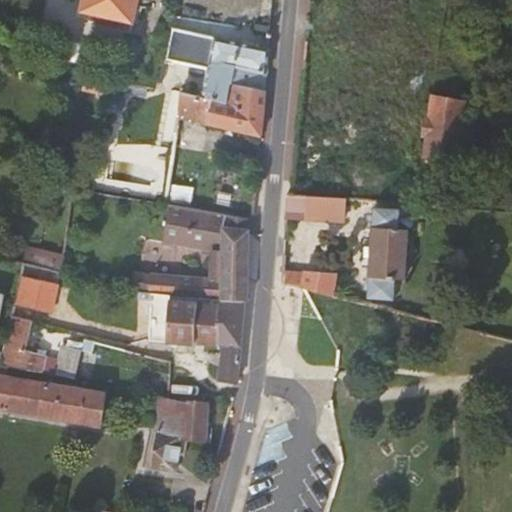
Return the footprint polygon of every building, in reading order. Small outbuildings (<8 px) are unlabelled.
[(138,2),(138,0),(82,0),(82,7),(91,9),(90,15),(114,20),(115,14),(140,19),(143,3),(138,2)] [(229,100),(232,81),(234,72),(235,65),(266,71),(268,44),(216,35),(205,95),(229,100)] [(152,82),(115,74),(108,111),(159,122),(166,85),(172,86),(174,85),(176,84),(178,82),(182,63),(161,60),(156,59),(152,82)] [(248,72),(266,76),(266,71),(235,65),(234,72),(247,75),(248,72)] [(232,81),(264,86),(266,76),(248,72),(247,75),(234,72),(232,81)] [(179,114),(261,132),(264,86),(232,81),(229,100),(205,95),(183,91),(179,114)] [(431,94),(423,166),(440,167),(441,155),(457,156),(464,99),(431,94)] [(167,200),(172,165),(178,126),(168,125),(163,159),(155,158),(132,175),(129,194),(167,200)] [(186,203),(242,213),(247,178),(172,165),(167,200),(170,200),(186,203)] [(288,196),(286,216),(319,219),(321,198),(288,196)] [(340,220),(341,200),(321,198),(319,219),(340,220)] [(184,220),(186,203),(170,200),(165,237),(190,241),(189,244),(198,245),(201,223),(184,220)] [(222,296),(247,297),(248,297),(248,226),(253,226),(253,215),(242,213),(186,203),(184,220),(201,223),(198,245),(189,244),(185,273),(147,270),(146,277),(152,278),(151,288),(154,289),(168,292),(199,295),(222,296)] [(398,208),(374,206),(369,294),(394,296),(394,292),(404,292),(406,257),(414,257),(414,250),(407,250),(409,212),(398,211),(398,208)] [(24,259),(60,266),(62,251),(26,243),(23,258),(24,259)] [(24,259),(18,285),(54,294),(60,266),(24,259)] [(285,282),(342,293),(343,284),(336,282),(339,271),(286,261),(285,282)] [(119,268),(117,280),(145,287),(146,277),(147,270),(119,268)] [(168,337),(196,339),(199,295),(168,292),(154,289),(153,295),(152,309),(157,310),(155,336),(168,337)] [(196,339),(218,341),(222,296),(199,295),(196,339)] [(221,374),(240,377),(247,297),(222,296),(218,341),(224,341),(221,374)] [(8,361),(80,373),(82,373),(88,347),(89,346),(69,341),(66,354),(31,347),(37,317),(12,311),(1,360),(8,361)] [(89,346),(88,347),(98,350),(101,338),(92,336),(89,346)] [(0,399),(72,413),(78,380),(7,367),(8,361),(1,360),(0,359),(0,399)] [(177,396),(192,398),(193,377),(171,374),(170,394),(177,396)] [(78,380),(72,413),(100,418),(107,385),(78,380)] [(187,432),(206,435),(208,399),(192,398),(177,396),(170,394),(168,394),(164,422),(163,427),(187,432)] [(154,464),(177,467),(179,448),(185,449),(187,432),(163,427),(160,427),(154,464)]
